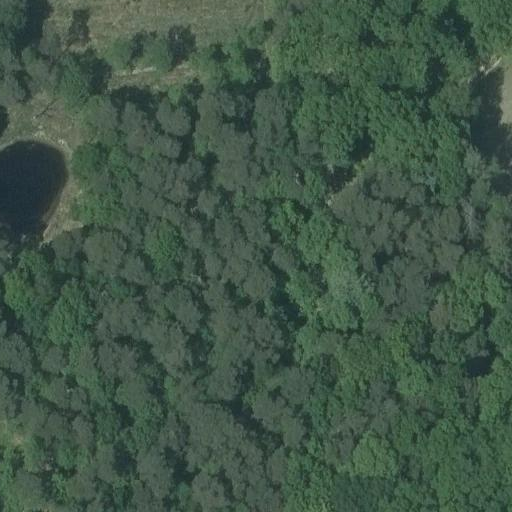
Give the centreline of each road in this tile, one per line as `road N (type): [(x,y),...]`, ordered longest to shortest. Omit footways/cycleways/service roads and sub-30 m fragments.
road 1 (track): [(330,0),(324,511)]
road 2 (track): [(511,68),(307,262)]
